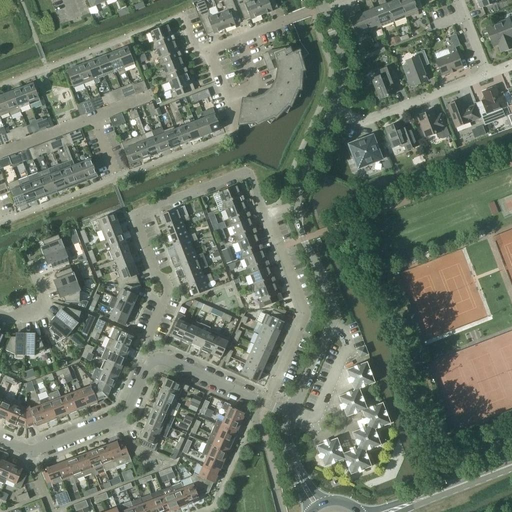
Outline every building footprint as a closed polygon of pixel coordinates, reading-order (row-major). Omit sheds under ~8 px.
[(95,4),(104,0),(86,0),(89,9),(96,6),(95,4)] [(219,13),(225,30),(236,26),(235,24),(241,22),(232,0),(222,0),(226,8),(225,11),(219,13)] [(236,0),(245,20),(250,18),(251,20),(262,16),(255,0),(236,0)] [(255,0),(262,16),(273,11),(272,10),(278,7),(275,0),(255,0)] [(399,0),(397,0),(387,4),(394,22),(406,17),(399,0)] [(399,0),(406,17),(419,13),(418,10),(423,8),(420,0),(399,0)] [(498,2),(497,0),(477,0),(480,9),(498,2)] [(225,30),(219,13),(218,13),(216,7),(208,10),(204,1),(196,4),(207,34),(213,32),(214,34),(225,30)] [(387,4),(374,9),(381,27),(394,22),(387,4)] [(374,9),(362,14),(369,32),(381,27),(374,9)] [(362,14),(350,19),(356,36),(369,32),(362,14)] [(507,23),(506,21),(486,28),(493,46),(498,44),(502,52),(511,48),(511,21),(507,23)] [(157,49),(174,42),(176,41),(173,35),(172,36),(168,26),(150,33),(154,43),(154,50),(157,49)] [(442,75),(462,67),(455,48),(460,45),(456,34),(450,37),(453,45),(447,47),(450,55),(436,60),(442,75)] [(389,39),(391,46),(399,42),(397,36),(389,39)] [(163,65),(180,59),(182,58),(179,52),(178,52),(174,42),(157,49),(161,59),(160,66),(163,65)] [(128,47),(118,51),(124,68),(135,64),(134,62),(135,62),(134,61),(134,62),(128,48),(129,47),(128,47)] [(239,124),(240,124),(248,124),(250,128),(266,121),(270,124),(283,111),(288,114),(295,97),(300,98),(301,80),(307,78),(302,61),(306,58),(305,56),(300,49),(293,52),(291,47),(274,53),(276,59),(278,69),(281,69),(280,80),(274,90),(265,98),(255,102),(243,102),(243,103),(239,124)] [(118,51),(108,55),(114,72),(124,68),(118,51)] [(409,81),(408,82),(408,83),(409,84),(409,85),(410,85),(411,86),(412,86),(413,87),(414,87),(415,86),(417,86),(417,85),(427,81),(422,67),(429,64),(424,51),(416,54),(417,57),(406,61),(408,66),(403,67),(409,81)] [(268,52),(262,54),(268,72),(275,69),(268,52)] [(108,55),(98,59),(104,76),(114,72),(108,55)] [(98,59),(87,63),(94,80),(96,84),(100,82),(99,78),(104,76),(98,59)] [(169,81),(186,75),(188,74),(186,68),(184,69),(180,59),(163,65),(167,75),(166,82),(169,81)] [(87,63),(77,67),(84,84),(94,80),(87,63)] [(382,75),(372,79),(380,99),(396,93),(393,84),(391,81),(398,78),(393,65),(380,70),(382,75)] [(67,71),(66,71),(67,71),(73,85),(72,85),(72,86),(73,86),(74,88),(84,84),(77,67),(67,71)] [(186,75),(169,81),(173,91),(173,98),(195,90),(192,84),(190,85),(186,75)] [(141,82),(138,84),(141,93),(148,90),(144,81),(141,82)] [(23,87),(30,105),(40,101),(39,99),(40,98),(39,98),(34,84),(34,83),(23,87)] [(20,109),(30,105),(23,87),(13,91),(20,109)] [(484,100),(476,103),(484,125),(504,117),(501,109),(507,106),(502,93),(499,95),(496,87),(482,92),(485,98),(484,99),(484,100)] [(121,89),(110,92),(114,103),(125,99),(121,89)] [(196,94),(198,101),(209,97),(206,90),(196,94)] [(21,111),(20,109),(13,91),(3,95),(10,113),(9,113),(10,116),(21,111)] [(104,96),(101,98),(104,105),(107,104),(108,106),(114,103),(110,92),(104,95),(104,96)] [(0,116),(9,113),(10,113),(3,95),(0,96),(0,116)] [(97,97),(90,100),(94,111),(101,108),(100,107),(104,105),(101,98),(97,99),(97,97)] [(84,104),(81,105),(84,115),(94,111),(90,100),(84,102),(84,104)] [(465,109),(462,108),(462,107),(463,107),(460,100),(447,105),(456,128),(480,118),(475,105),(465,109)] [(153,104),(147,106),(150,113),(152,117),(157,115),(156,111),(155,109),(153,104)] [(214,108),(203,112),(205,118),(211,133),(221,129),(222,129),(221,128),(221,129),(215,115),(216,115),(216,114),(214,108)] [(436,133),(436,134),(437,135),(437,136),(438,136),(439,137),(440,138),(441,138),(442,138),(443,138),(444,138),(446,138),(450,136),(441,114),(435,116),(433,111),(418,116),(420,123),(418,123),(421,130),(423,130),(426,137),(436,133)] [(205,118),(195,122),(201,137),(211,133),(205,118)] [(33,132),(39,130),(35,119),(29,121),(33,132)] [(195,122),(185,126),(191,141),(201,137),(195,122)] [(386,135),(385,137),(387,141),(389,142),(391,141),(393,147),(399,145),(400,147),(402,147),(406,146),(407,149),(406,149),(407,150),(418,146),(411,129),(406,131),(404,130),(403,128),(401,123),(386,129),(388,135),(386,135)] [(175,130),(180,145),(182,144),(191,141),(185,126),(175,130)] [(482,126),(477,128),(480,136),(485,134),(482,126)] [(164,131),(163,131),(164,133),(164,134),(165,134),(170,149),(180,145),(175,130),(174,127),(173,127),(173,128),(164,131)] [(162,128),(152,132),(154,138),(160,153),(170,149),(165,134),(164,134),(164,133),(163,131),(162,128)] [(80,131),(76,133),(79,140),(83,139),(86,138),(82,129),(79,129),(80,130),(80,131)] [(142,135),(146,144),(150,157),(160,153),(154,138),(152,132),(146,134),(142,135)] [(132,139),(134,144),(140,160),(150,157),(146,144),(142,135),(142,136),(132,139)] [(373,135),(349,145),(358,169),(382,159),(386,157),(388,161),(382,163),(385,170),(392,167),(388,157),(383,144),(377,146),(373,135)] [(64,138),(60,139),(63,147),(69,162),(78,185),(88,181),(81,163),(74,166),(67,145),(66,144),(64,138)] [(122,143),(122,144),(124,149),(123,150),(124,150),(130,164),(129,164),(129,165),(130,164),(140,160),(134,144),(132,139),(122,143)] [(9,157),(0,160),(0,169),(12,165),(9,157)] [(92,159),(81,163),(88,181),(98,177),(97,174),(98,174),(97,174),(92,160),(92,159)] [(69,162),(59,165),(67,188),(78,185),(69,162)] [(59,165),(48,169),(51,175),(57,192),(67,188),(59,165)] [(48,169),(38,173),(41,179),(47,196),(57,192),(51,175),(48,169)] [(28,176),(30,183),(37,200),(47,196),(41,179),(38,173),(28,176)] [(28,176),(18,180),(21,186),(20,187),(27,204),(37,200),(30,183),(28,176)] [(8,184),(10,191),(9,191),(10,191),(16,205),(15,205),(15,206),(16,206),(17,208),(27,204),(20,187),(21,186),(18,180),(8,184)] [(225,210),(243,203),(245,202),(243,195),(241,196),(237,186),(219,193),(223,204),(223,210),(223,211),(225,210)] [(232,226),(250,219),(251,218),(249,212),(247,212),(243,203),(225,210),(229,219),(229,226),(229,227),(232,226)] [(166,225),(189,217),(185,206),(162,215),(166,225)] [(115,213),(97,220),(101,231),(119,224),(115,213)] [(170,235),(186,229),(183,222),(190,220),(189,217),(166,225),(170,235)] [(238,242),(256,235),(258,235),(255,228),(253,229),(250,219),(232,226),(235,236),(235,243),(238,242)] [(119,224),(101,231),(105,241),(108,240),(123,234),(119,224)] [(174,246),(196,237),(195,233),(188,236),(186,229),(170,235),(174,246)] [(123,234),(108,240),(111,249),(111,250),(127,244),(123,234)] [(44,256),(65,248),(61,239),(60,240),(59,235),(43,241),(45,248),(41,250),(44,256)] [(244,258),(262,252),(264,251),(261,244),(259,245),(256,235),(238,242),(242,252),(241,259),(244,258)] [(178,255),(193,249),(191,243),(198,240),(196,237),(174,246),(178,255)] [(111,249),(109,250),(109,251),(113,261),(115,260),(131,254),(127,244),(111,250),(111,249)] [(65,248),(44,256),(47,263),(50,262),(53,269),(69,262),(67,258),(68,258),(68,257),(71,256),(68,247),(65,248)] [(182,265),(204,257),(203,254),(196,256),(193,249),(178,255),(182,265)] [(250,275),(268,268),(270,267),(267,260),(266,261),(262,252),(244,258),(248,269),(247,275),(248,276),(250,275)] [(84,253),(77,256),(79,262),(86,259),(84,253)] [(131,254),(115,260),(119,270),(134,264),(131,254)] [(234,260),(231,254),(224,256),(227,263),(234,260)] [(186,276),(201,270),(208,267),(204,257),(182,265),(186,276)] [(119,277),(116,279),(118,285),(140,285),(137,275),(138,275),(134,264),(119,270),(117,270),(117,271),(119,277)] [(77,282),(78,282),(83,280),(78,266),(55,274),(58,281),(54,283),(57,289),(77,282)] [(254,292),(256,291),(274,284),(276,284),(274,277),(272,277),(268,268),(250,275),(254,285),(254,291),(254,292)] [(190,286),(212,277),(211,274),(204,276),(201,270),(186,276),(190,286)] [(212,277),(190,286),(194,296),(209,290),(206,283),(213,280),(212,277)] [(77,282),(57,289),(59,296),(63,295),(66,302),(65,303),(85,310),(89,302),(87,301),(80,301),(80,291),(81,291),(78,282),(77,282)] [(274,284),(256,291),(260,301),(260,308),(282,300),(280,293),(278,294),(274,284)] [(118,285),(116,290),(119,292),(116,298),(118,299),(119,299),(133,306),(138,296),(136,295),(140,285),(118,285)] [(113,297),(109,307),(114,309),(129,316),(133,306),(119,299),(118,299),(116,298),(113,297)] [(56,316),(73,330),(79,323),(78,323),(78,322),(81,312),(68,308),(68,307),(63,313),(60,311),(56,316)] [(266,314),(261,324),(263,325),(280,332),(284,322),(282,321),(287,311),(274,308),(270,316),(266,314)] [(114,309),(110,319),(124,326),(129,316),(114,309)] [(176,319),(170,331),(173,332),(172,334),(175,336),(174,338),(181,341),(189,324),(183,322),(186,316),(178,313),(176,319)] [(85,323),(81,332),(88,335),(95,318),(96,317),(88,314),(88,315),(85,323)] [(54,325),(49,330),(49,331),(56,343),(65,337),(66,338),(73,330),(56,316),(51,322),(54,325)] [(98,319),(93,331),(100,334),(105,322),(98,319)] [(189,324),(181,341),(188,344),(189,342),(192,343),(198,328),(200,324),(196,322),(194,327),(189,324)] [(198,328),(192,343),(195,345),(194,347),(201,350),(210,330),(211,328),(201,323),(200,324),(198,328)] [(263,325),(259,334),(275,341),(280,332),(263,325)] [(114,328),(110,338),(131,348),(135,337),(114,328)] [(210,330),(201,350),(208,353),(209,351),(212,352),(220,334),(210,330)] [(238,330),(235,336),(239,338),(240,337),(243,339),(245,334),(242,332),(238,330)] [(93,331),(91,337),(97,340),(100,334),(93,331)] [(11,337),(5,350),(16,354),(15,355),(15,358),(25,359),(25,355),(26,333),(19,333),(18,337),(11,337)] [(26,333),(25,355),(35,356),(35,355),(45,351),(41,338),(41,337),(33,337),(33,333),(26,333)] [(220,334),(212,352),(214,353),(213,355),(221,359),(228,342),(230,338),(220,334)] [(259,334),(254,344),(271,352),(275,341),(259,334)] [(84,342),(79,338),(75,343),(79,347),(84,342)] [(110,338),(106,348),(126,357),(131,348),(110,338)] [(254,344),(250,354),(266,362),(271,352),(254,344)] [(87,345),(85,351),(89,353),(91,354),(94,348),(91,346),(87,345)] [(359,359),(369,355),(365,346),(356,349),(359,359)] [(101,358),(105,360),(122,367),(126,357),(106,348),(101,358)] [(250,354),(246,364),(262,372),(266,362),(250,354)] [(118,377),(122,367),(105,360),(101,370),(118,377)] [(359,389),(375,383),(367,362),(346,370),(354,390),(354,391),(359,389)] [(246,364),(241,374),(258,382),(262,372),(246,364)] [(62,370),(64,374),(64,376),(70,374),(68,367),(62,370)] [(113,387),(118,377),(101,370),(96,379),(95,379),(94,382),(108,397),(112,387),(113,387)] [(166,378),(162,389),(179,396),(182,390),(187,392),(191,394),(194,389),(189,386),(181,383),(181,385),(166,378)] [(97,401),(108,397),(94,382),(90,384),(91,386),(81,390),(87,405),(90,404),(91,406),(98,403),(97,401)] [(162,389),(157,398),(179,408),(181,404),(176,402),(179,396),(162,389)] [(367,409),(359,389),(354,391),(354,390),(338,396),(346,417),(362,411),(367,409)] [(84,406),(87,405),(81,390),(71,394),(78,411),(85,408),(84,406)] [(67,413),(61,397),(59,391),(48,395),(49,396),(58,419),(65,416),(64,414),(67,413)] [(70,414),(78,411),(71,394),(61,397),(67,413),(70,412),(70,414)] [(40,405),(46,420),(49,419),(50,421),(58,419),(49,396),(39,400),(41,405),(40,405)] [(157,398),(153,408),(170,416),(173,409),(177,411),(179,408),(157,398)] [(6,419),(12,404),(2,400),(0,405),(0,418),(1,419),(3,418),(6,419)] [(192,401),(189,408),(196,412),(197,411),(199,405),(195,403),(192,401)] [(231,405),(225,402),(222,409),(227,411),(225,417),(241,424),(244,418),(243,416),(244,414),(245,413),(230,407),(231,405)] [(365,451),(381,445),(375,430),(390,424),(382,403),(367,409),(362,411),(367,426),(352,432),(358,448),(360,453),(365,451)] [(12,404),(6,419),(9,421),(9,422),(15,425),(16,424),(26,428),(27,408),(23,406),(22,409),(12,404)] [(27,408),(26,428),(36,424),(37,427),(45,424),(44,421),(46,420),(40,405),(31,409),(30,407),(27,408)] [(153,408),(149,418),(170,428),(174,418),(170,416),(153,408)] [(183,422),(186,423),(190,425),(193,419),(186,415),(183,422)] [(215,424),(235,433),(237,430),(238,430),(241,424),(225,417),(223,422),(217,419),(215,424)] [(149,418),(144,428),(161,436),(161,435),(166,437),(170,428),(149,418)] [(215,424),(211,434),(232,443),(235,437),(234,436),(235,433),(215,424)] [(144,428),(140,438),(144,440),(142,446),(154,451),(161,436),(144,428)] [(211,434),(206,444),(227,453),(228,450),(230,449),(232,443),(211,434)] [(342,454),(343,454),(337,438),(316,446),(324,467),(344,459),(342,454)] [(118,442),(107,445),(116,468),(119,466),(125,464),(132,462),(126,447),(124,442),(119,444),(118,442)] [(202,453),(208,456),(223,463),(226,457),(225,456),(227,453),(206,444),(202,453)] [(107,445),(97,449),(105,469),(106,472),(116,468),(107,445)] [(371,467),(365,451),(360,453),(358,448),(343,454),(342,454),(344,459),(350,475),(371,467)] [(97,449),(87,453),(95,475),(99,474),(98,472),(105,469),(97,449)] [(87,453),(77,457),(84,476),(88,475),(91,474),(92,477),(95,475),(87,453)] [(221,469),(223,463),(208,456),(203,466),(218,472),(219,470),(221,469)] [(77,457),(67,461),(75,483),(78,482),(77,479),(80,478),(84,476),(77,457)] [(13,465),(6,462),(3,461),(0,466),(0,481),(4,484),(6,479),(13,465)] [(67,461),(57,465),(63,480),(69,478),(72,484),(75,483),(67,461)] [(13,465),(6,479),(16,484),(15,486),(21,489),(27,474),(22,472),(23,469),(13,465)] [(47,470),(41,472),(46,485),(52,483),(52,484),(63,480),(57,465),(46,469),(47,470)] [(217,475),(218,472),(203,466),(199,475),(194,473),(193,476),(209,493),(213,483),(215,483),(217,477),(217,475)] [(130,469),(122,473),(125,481),(134,478),(130,469)] [(199,497),(209,493),(193,476),(190,477),(193,484),(185,488),(183,488),(189,503),(192,502),(194,503),(200,500),(199,497)] [(114,479),(109,481),(109,482),(111,486),(116,484),(121,482),(119,477),(114,479)] [(171,486),(180,508),(186,506),(186,504),(189,503),(183,488),(185,488),(183,482),(171,486)] [(161,490),(169,511),(172,510),(174,511),(180,508),(171,486),(161,490)] [(151,494),(157,511),(166,511),(169,511),(161,490),(151,494)] [(55,496),(57,501),(69,497),(67,491),(55,496)] [(27,493),(17,496),(19,503),(29,499),(30,499),(27,493)] [(100,495),(103,501),(109,499),(106,493),(100,495)] [(141,498),(146,511),(157,511),(151,494),(141,498)] [(96,503),(103,501),(100,495),(94,497),(96,503)] [(59,507),(71,502),(69,497),(57,501),(59,507)] [(131,502),(134,511),(146,511),(141,498),(131,502)] [(80,503),(83,509),(88,506),(86,500),(80,503)] [(134,511),(131,502),(120,505),(123,511),(122,511),(134,511)] [(76,511),(83,509),(80,503),(74,505),(76,511)]
